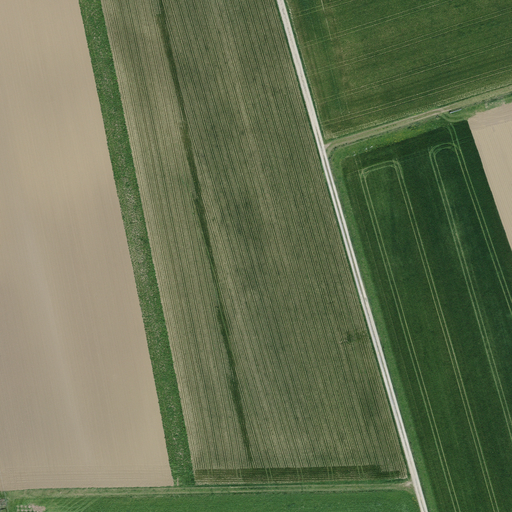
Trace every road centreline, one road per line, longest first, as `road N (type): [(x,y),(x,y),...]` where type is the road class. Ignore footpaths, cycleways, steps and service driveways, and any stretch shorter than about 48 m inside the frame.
road 1 (track): [(278,0),(426,511)]
road 2 (track): [(13,511),(33,493),(418,484)]
road 3 (track): [(320,146),(511,87)]
